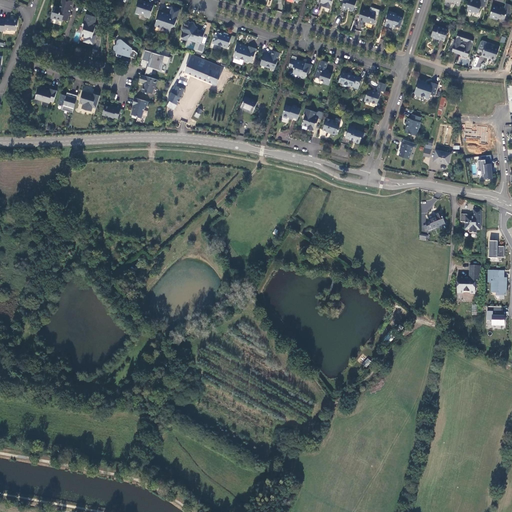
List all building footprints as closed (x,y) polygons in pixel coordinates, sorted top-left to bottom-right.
[(73,0),(62,0),(60,7),(57,6),(55,11),(53,12),(52,17),(62,21),(63,18),(68,20),(69,15),(72,13),(71,11),(73,0)] [(150,19),(155,5),(148,2),(147,5),(144,3),(145,2),(139,0),(138,5),(139,7),(136,14),(142,16),(142,14),(146,16),(147,18),(150,19)] [(318,0),(318,1),(323,3),(325,4),(324,5),(324,7),(330,9),(333,0),(318,0)] [(354,10),(357,0),(343,0),(343,1),(344,2),(342,9),(346,11),(347,9),(348,9),(350,9),(350,10),(350,11),(352,11),(354,10)] [(486,0),(479,0),(479,2),(473,0),(469,0),(468,5),(468,6),(467,10),(468,12),(471,13),(474,12),(478,13),(481,6),(484,8),(486,0)] [(511,10),(511,5),(506,4),(505,7),(503,7),(502,10),(497,8),(498,7),(493,6),(489,16),(494,17),(493,19),(497,20),(500,19),(504,21),(507,13),(510,15),(511,10)] [(156,26),(167,30),(167,29),(170,30),(172,27),(175,28),(181,10),(173,7),(171,15),(161,12),(156,26)] [(363,9),(360,19),(368,22),(369,24),(373,25),(375,24),(376,21),(375,20),(377,15),(372,13),(371,11),(363,9)] [(95,14),(86,12),(83,20),(82,24),(84,24),(83,28),(82,27),(80,34),(84,35),(83,39),(93,42),(95,36),(94,36),(95,31),(93,30),(95,22),(93,22),(95,14)] [(400,28),(402,23),(400,22),(401,19),(396,17),(397,16),(390,13),(385,26),(392,29),(392,28),(396,29),(397,27),(400,28)] [(6,20),(2,20),(0,27),(0,31),(5,32),(5,30),(16,31),(16,27),(17,27),(18,21),(11,20),(11,19),(6,19),(6,20)] [(201,31),(198,30),(195,31),(194,28),(196,27),(194,22),(193,22),(191,23),(190,22),(185,24),(186,25),(184,26),(184,28),(185,32),(183,32),(182,36),(183,36),(182,38),(183,38),(184,39),(187,40),(188,39),(198,42),(198,41),(201,42),(202,42),(206,31),(201,30),(201,31)] [(445,41),(448,30),(435,25),(431,37),(445,41)] [(225,32),(225,33),(224,35),(222,34),(222,32),(220,33),(219,32),(214,34),(215,36),(213,43),(219,45),(220,44),(222,45),(222,46),(228,48),(230,41),(232,37),(228,36),(229,33),(225,32)] [(458,33),(456,40),(457,41),(456,44),(455,44),(452,52),(468,57),(474,38),(458,33)] [(132,49),(132,47),(122,39),(120,38),(119,39),(118,40),(118,44),(116,44),(115,45),(114,47),(115,49),(117,49),(117,55),(121,56),(122,53),(124,53),(124,55),(136,58),(138,53),(135,50),(132,49)] [(493,47),(492,47),(485,45),(486,42),(482,41),(480,42),(478,50),(482,51),(481,56),(486,58),(487,57),(490,58),(489,59),(494,60),(498,48),(493,47)] [(204,52),(207,44),(202,42),(201,42),(198,50),(204,52)] [(249,46),(249,47),(249,48),(244,47),(245,46),(238,43),(235,50),(237,52),(235,58),(241,60),(241,58),(245,59),(246,61),(248,62),(250,61),(252,62),(257,48),(249,46)] [(274,50),(272,54),(271,56),(264,54),(261,63),(267,65),(267,67),(269,68),(271,67),(275,68),(281,52),(274,50)] [(168,58),(157,56),(155,56),(156,53),(150,53),(146,52),(145,56),(146,57),(145,61),(154,62),(156,65),(152,68),(156,74),(159,72),(164,73),(165,66),(169,64),(167,62),(168,58)] [(224,70),(225,68),(192,55),(185,72),(216,85),(223,69),(224,70)] [(309,74),(312,65),(307,63),(306,64),(303,63),(304,62),(297,60),(298,57),(293,56),(290,66),(294,67),(295,69),(294,73),(301,75),(301,77),(305,78),(306,77),(308,74),(309,74)] [(473,65),(480,68),(483,59),(476,56),(473,65)] [(333,73),(330,73),(326,71),(326,68),(328,62),(321,60),(316,77),(319,78),(320,80),(324,82),(323,83),(329,85),(333,73)] [(357,77),(352,75),(352,76),(348,74),(348,73),(343,72),(339,82),(343,83),(342,85),(349,88),(350,86),(354,87),(354,88),(359,89),(363,78),(358,76),(357,77)] [(156,89),(158,80),(142,75),(140,82),(146,84),(145,86),(143,86),(142,90),(143,93),(147,94),(149,93),(153,94),(154,89),(156,89)] [(434,96),(438,85),(430,82),(429,85),(423,83),(424,81),(419,79),(414,93),(415,95),(419,96),(420,96),(425,97),(425,98),(429,99),(431,94),(434,96)] [(177,104),(187,85),(179,82),(174,93),(172,92),(168,99),(170,100),(177,104)] [(50,99),(54,100),(58,89),(51,87),(50,88),(50,90),(46,89),(46,87),(47,86),(40,84),(35,101),(40,102),(42,99),(50,101),(50,99)] [(377,92),(375,91),(375,92),(373,91),(372,90),(369,89),(365,101),(371,103),(371,101),(378,104),(382,91),(385,91),(387,86),(380,84),(378,89),(377,92)] [(93,106),(96,108),(100,95),(93,93),(93,95),(90,94),(89,93),(83,91),(80,103),(83,104),(82,108),(91,111),(93,106)] [(63,104),(75,107),(78,94),(73,93),(72,95),(67,93),(67,94),(62,93),(59,102),(63,104)] [(253,111),(258,102),(246,97),(242,105),(244,106),(244,107),(253,111)] [(147,106),(149,102),(135,98),(133,104),(135,105),(136,105),(135,109),(134,109),(132,115),(133,115),(137,117),(142,118),(145,108),(147,106)] [(170,100),(167,106),(174,109),(177,104),(170,100)] [(105,105),(102,114),(114,118),(114,117),(118,118),(121,109),(117,107),(117,108),(112,106),(112,107),(105,105)] [(289,116),(298,119),(302,109),(297,108),(297,106),(294,105),(292,106),(292,107),(287,105),(283,115),(284,117),(287,118),(289,116)] [(317,113),(306,109),(304,114),(305,115),(304,119),(305,121),(303,125),(308,127),(308,128),(313,130),(316,123),(317,123),(318,118),(316,117),(317,113)] [(320,111),(317,113),(316,117),(318,118),(323,120),(325,113),(320,111)] [(420,118),(410,115),(409,119),(407,119),(406,124),(407,124),(404,132),(408,134),(410,135),(411,134),(414,135),(415,132),(416,133),(419,123),(418,123),(420,118)] [(327,118),(323,130),(328,132),(329,131),(332,132),(333,134),(336,135),(338,134),(340,129),(339,128),(340,123),(335,122),(335,120),(327,118)] [(356,127),(351,125),(347,137),(350,138),(350,140),(355,141),(355,143),(359,144),(360,143),(362,138),(364,137),(365,133),(356,129),(356,127)] [(486,137),(487,127),(477,126),(476,136),(486,137)] [(410,160),(414,147),(404,143),(402,149),(403,149),(400,156),(410,160)] [(434,161),(449,164),(451,153),(437,150),(434,161)] [(491,155),(481,156),(482,159),(478,160),(479,168),(481,168),(482,173),(484,173),(485,179),(493,178),(492,170),(493,170),(492,163),(491,155)] [(475,210),(475,217),(473,218),(472,216),(466,216),(467,214),(462,214),(462,221),(466,222),(466,229),(470,229),(470,233),(477,233),(477,229),(480,229),(480,223),(482,223),(482,210),(475,210)] [(429,230),(445,224),(441,213),(436,214),(437,216),(429,220),(430,221),(426,223),(429,230)] [(498,241),(490,241),(489,258),(498,258),(498,257),(504,257),(505,246),(500,246),(500,247),(498,247),(498,246),(498,241)] [(471,266),(470,277),(470,278),(468,278),(467,277),(458,277),(458,293),(463,294),(465,292),(469,292),(471,294),(476,294),(476,287),(476,280),(478,280),(479,266),(471,266)] [(504,270),(491,270),(491,274),(489,274),(489,282),(493,283),(493,288),(492,288),(492,292),(500,293),(500,295),(506,295),(506,288),(505,288),(505,278),(504,278),(504,270)] [(503,306),(488,306),(487,320),(492,320),(492,325),(504,325),(505,316),(502,316),(500,316),(501,313),(503,312),(503,306)] [(390,344),(394,335),(389,332),(384,341),(390,344)] [(369,360),(364,365),(367,368),(372,363),(369,360)]
